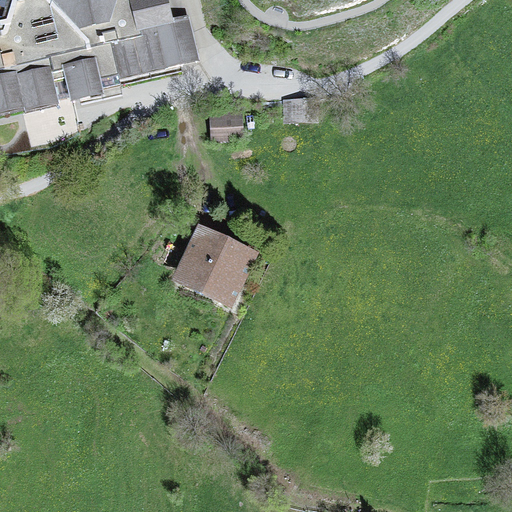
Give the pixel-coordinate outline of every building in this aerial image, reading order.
[(41,0),(71,35),(100,28),(107,0),(41,0)] [(159,0),(119,0),(125,39),(165,33),(159,0)] [(172,67),(187,64),(180,14),(164,16),(172,67)] [(133,38),(140,81),(172,76),(165,33),(133,38)] [(104,43),(111,86),(140,81),(133,38),(104,43)] [(88,61),(57,66),(62,102),(94,97),(88,61)] [(0,79),(0,113),(49,106),(44,73),(0,79)] [(199,123),(199,142),(235,142),(235,123),(199,123)] [(167,289),(224,312),(248,254),(190,231),(167,289)]
